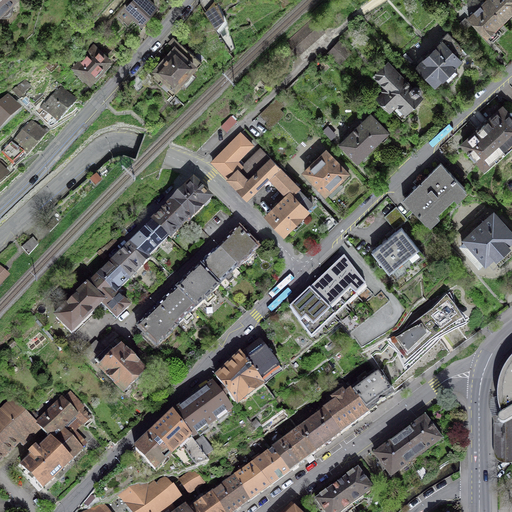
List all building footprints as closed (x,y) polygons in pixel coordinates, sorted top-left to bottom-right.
[(9,5),(14,0),(0,0),(0,13),(2,15),(5,15),(7,14),(9,13),(10,10),(10,8),(9,5)] [(140,21),(154,6),(146,0),(133,0),(126,9),(140,21)] [(511,0),(485,0),(485,1),(503,20),(511,11),(511,0)] [(503,20),(485,1),(468,17),(487,36),(488,35),(493,41),(499,35),(493,29),(503,20)] [(215,29),(224,19),(216,4),(206,15),(215,29)] [(312,19),(300,31),(311,43),(323,31),(312,19)] [(300,31),(287,43),(298,55),(311,43),(300,31)] [(467,53),(448,33),(440,40),(442,42),(417,66),(435,84),(442,78),(443,79),(454,68),(453,67),(467,53)] [(350,52),(339,41),(328,52),(340,63),(350,52)] [(172,95),(202,63),(180,43),(162,63),(160,61),(153,68),(156,71),(151,76),(172,95)] [(102,84),(114,72),(105,64),(109,60),(94,47),(78,63),(78,62),(75,65),(76,65),(74,67),(90,81),(94,77),(102,84)] [(43,66),(51,74),(59,67),(50,58),(43,66)] [(413,88),(387,64),(379,73),(390,84),(384,90),(385,91),(378,97),(389,108),(390,108),(403,120),(409,113),(406,110),(420,96),(418,94),(419,92),(420,89),(418,87),(414,87),(413,88)] [(15,92),(20,96),(30,86),(24,80),(19,86),(18,85),(16,87),(18,89),(15,92)] [(57,117),(71,102),(57,89),(50,97),(51,98),(41,108),(46,113),(49,110),(57,117)] [(0,127),(18,110),(7,98),(0,105),(0,127)] [(283,104),(277,98),(261,114),(266,119),(269,126),(277,120),(283,113),(278,109),(283,104)] [(508,113),(502,106),(482,125),(506,150),(511,143),(511,113),(510,111),(508,113)] [(370,114),(340,143),(357,161),(359,159),(362,160),(365,156),(366,153),(379,140),(382,140),(386,136),(386,134),(388,132),(370,114)] [(231,115),(221,126),(226,131),(237,121),(231,115)] [(27,150),(42,135),(29,122),(20,131),(22,132),(2,153),(13,164),(24,153),(20,149),(23,146),(27,150)] [(496,159),(506,150),(482,125),(463,143),(469,150),(467,152),(474,159),(476,157),(483,166),(493,156),(496,159)] [(240,133),(211,162),(247,198),(268,177),(287,196),(296,187),(297,188),(298,186),(260,148),(242,166),(236,161),(252,145),(240,133)] [(325,152),(305,172),(313,180),(311,183),(314,186),(317,183),(330,196),(350,177),(325,152)] [(500,156),(492,164),(497,169),(505,161),(500,156)] [(463,186),(440,163),(403,199),(426,223),(463,186)] [(221,210),(194,182),(173,202),(191,220),(201,230),(221,210)] [(296,187),(287,196),(267,215),(284,232),(290,226),(291,227),(301,217),(300,216),(307,210),(306,209),(312,203),(297,188),(296,187)] [(191,220),(173,202),(154,221),(154,222),(168,236),(171,238),(186,222),(188,223),(191,220)] [(396,206),(384,216),(395,229),(407,219),(396,206)] [(511,238),(511,232),(493,212),(464,239),(466,241),(461,245),(478,264),(483,260),(485,262),(494,254),(496,256),(507,247),(505,244),(511,238)] [(54,218),(45,227),(50,232),(58,223),(54,218)] [(168,236),(154,222),(137,238),(132,243),(146,258),(168,236)] [(401,227),(372,251),(396,280),(425,256),(401,227)] [(239,229),(219,248),(237,267),(238,268),(256,251),(255,250),(261,245),(249,234),(247,236),(239,229)] [(32,238),(22,247),(28,254),(38,245),(32,238)] [(146,258),(132,243),(112,262),(129,279),(130,280),(134,277),(132,275),(148,260),(146,258)] [(237,267),(219,248),(199,267),(218,286),(237,267)] [(365,285),(344,257),(290,308),(311,337),(365,285)] [(129,279),(112,262),(98,276),(117,295),(121,291),(119,289),(129,279)] [(0,283),(8,275),(0,267),(0,283)] [(218,287),(218,286),(199,267),(177,289),(195,308),(196,309),(204,302),(208,306),(216,298),(212,293),(218,287)] [(117,295),(98,276),(86,288),(85,286),(84,288),(85,289),(56,318),(72,333),(102,303),(116,318),(128,306),(117,295)] [(195,308),(177,289),(157,308),(176,326),(183,320),(187,324),(193,318),(189,314),(195,308)] [(412,330),(392,341),(397,349),(407,361),(430,342),(461,321),(454,309),(447,300),(430,316),(412,330)] [(176,326),(157,308),(137,327),(143,333),(141,336),(154,349),(163,340),(164,341),(171,334),(171,333),(177,327),(176,326)] [(143,372),(121,349),(117,353),(110,346),(104,351),(95,341),(83,353),(93,363),(95,361),(102,368),(101,369),(123,391),(143,372)] [(241,354),(261,380),(279,367),(259,341),(241,354)] [(261,380),(241,354),(216,378),(234,402),(262,382),(261,380)] [(511,357),(511,358),(507,364),(503,371),(500,379),(497,388),(497,395),(497,405),(505,424),(511,419),(511,357)] [(394,395),(376,372),(367,379),(359,368),(343,379),(342,379),(368,415),(394,395)] [(341,434),(368,415),(342,379),(315,399),(322,409),(324,411),(341,434)] [(213,383),(174,413),(190,435),(205,456),(212,450),(198,432),(231,407),(213,383)] [(78,400),(70,392),(36,424),(37,425),(42,431),(50,439),(62,428),(75,415),(84,425),(91,418),(82,408),(83,407),(78,401),(78,400)] [(322,409),(315,399),(289,418),(296,428),(322,409)] [(13,400),(0,412),(0,460),(3,458),(37,425),(36,424),(13,400)] [(511,433),(505,424),(497,405),(497,424),(494,424),(494,455),(496,459),(499,462),(503,464),(507,465),(511,463),(511,433)] [(284,409),(256,430),(260,435),(262,437),(289,416),(284,409)] [(315,453),(341,434),(324,411),(298,430),(315,453)] [(174,413),(151,434),(171,454),(184,441),(190,435),(174,413)] [(424,418),(400,436),(415,457),(440,439),(424,418)] [(50,439),(70,460),(82,449),(62,428),(50,439)] [(289,472),(315,453),(298,430),(272,449),(289,472)] [(171,454),(151,434),(135,449),(154,469),(171,454)] [(209,461),(205,456),(190,435),(184,441),(189,448),(185,450),(197,466),(209,461)] [(391,476),(415,457),(400,436),(375,454),(391,476)] [(261,437),(244,449),(253,460),(253,461),(255,464),(269,487),(289,472),(272,449),(271,449),(273,451),(261,459),(259,456),(270,449),(261,437)] [(32,457),(22,466),(42,488),(43,487),(71,461),(70,460),(62,451),(50,439),(39,450),(36,447),(29,453),(32,457)] [(259,494),(269,487),(255,464),(247,470),(245,467),(253,461),(253,460),(244,449),(227,461),(235,474),(238,471),(241,474),(236,478),(250,501),(259,494)] [(416,472),(422,480),(428,475),(422,467),(416,472)] [(347,476),(337,484),(352,505),(364,496),(364,497),(367,498),(371,494),(372,492),(371,491),(373,489),(358,468),(354,472),(353,471),(347,475),(347,476)] [(194,470),(179,481),(189,494),(204,483),(194,470)] [(224,511),(234,511),(250,501),(236,478),(229,482),(227,480),(225,474),(223,475),(224,476),(222,477),(221,476),(217,479),(222,483),(224,486),(213,494),(224,511)] [(154,480),(140,486),(121,496),(130,508),(133,511),(157,511),(178,497),(165,479),(157,484),(154,480)] [(342,511),(352,505),(337,484),(326,492),(326,491),(319,495),(320,496),(316,500),(324,511),(342,511)] [(43,487),(42,488),(38,492),(51,507),(57,502),(43,487)] [(224,511),(213,494),(189,511),(188,511),(224,511)] [(188,511),(189,511),(178,497),(157,511),(188,511)]
